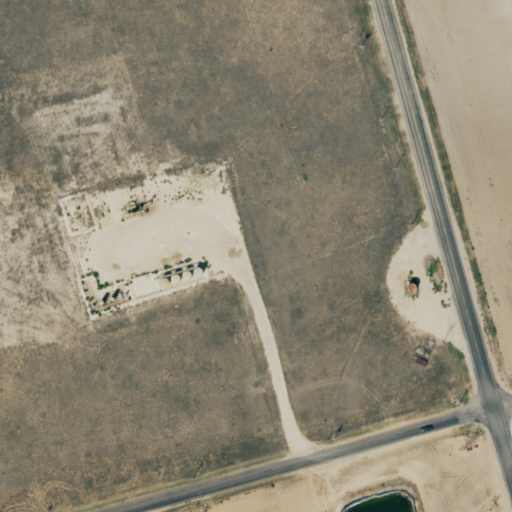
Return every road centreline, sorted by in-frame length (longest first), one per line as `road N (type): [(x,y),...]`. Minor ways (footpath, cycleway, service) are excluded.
road 1 (secondary): [(380,0),(511,483)]
road 2 (residential): [(126,511),(511,404)]
